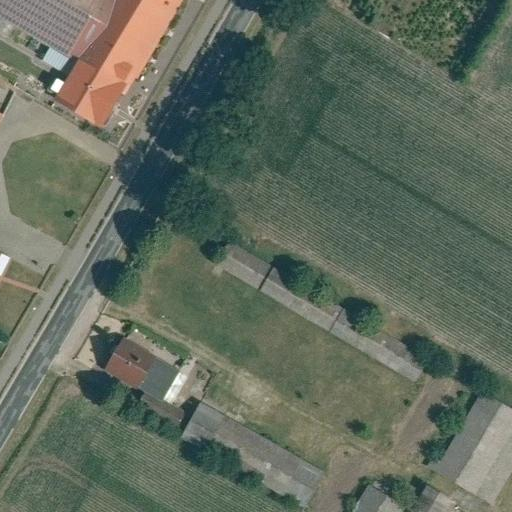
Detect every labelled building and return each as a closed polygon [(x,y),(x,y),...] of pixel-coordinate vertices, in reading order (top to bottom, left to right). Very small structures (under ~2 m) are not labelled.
[(0,0),(0,18),(1,19),(0,21),(0,34),(10,40),(17,28),(51,47),(79,63),(127,91),(134,78),(138,80),(183,0),(0,0)] [(70,79),(79,63),(51,47),(42,63),(70,79)] [(127,91),(79,63),(70,79),(57,102),(105,130),(128,91),(127,91)] [(229,244),(215,266),(415,385),(428,363),(229,244)] [(123,342),(106,371),(145,393),(161,402),(178,373),(123,342)] [(161,402),(145,393),(137,407),(176,429),(173,434),(182,440),(193,420),(161,402)] [(427,469),(491,507),(511,472),(511,412),(482,394),(440,465),(432,460),(427,469)] [(193,420),(182,440),(305,510),(325,476),(202,406),(193,420)] [(354,511),(400,511),(404,507),(370,486),(354,511)] [(446,511),(452,503),(427,488),(412,511),(446,511)]
